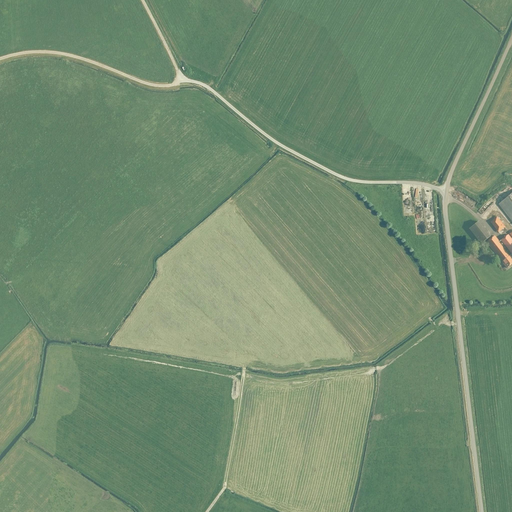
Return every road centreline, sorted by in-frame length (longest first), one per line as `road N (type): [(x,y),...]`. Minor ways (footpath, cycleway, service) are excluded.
road 1 (unclassified): [(480,511),(444,190)]
road 2 (unclassified): [(444,190),(333,174),(281,146),(201,84),(181,79)]
road 3 (unclassified): [(0,56),(49,50),(149,82),(181,79)]
road 4 (unclassified): [(444,190),(511,35)]
